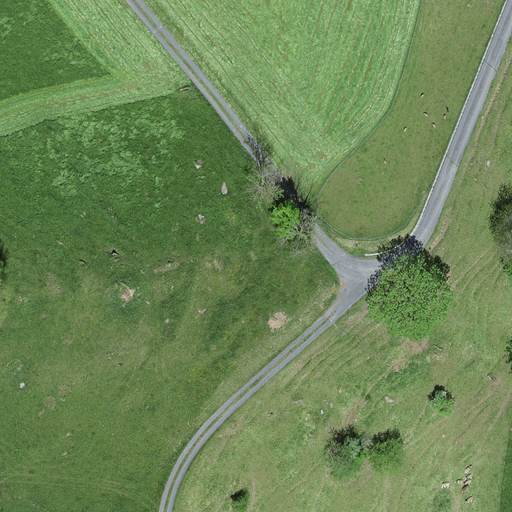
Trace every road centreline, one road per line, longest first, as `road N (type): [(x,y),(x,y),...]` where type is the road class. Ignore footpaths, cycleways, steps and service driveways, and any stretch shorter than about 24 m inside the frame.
road 1 (track): [(372,266),(344,264),(304,226),(127,0)]
road 2 (track): [(167,511),(188,449),(372,282),(372,266)]
road 3 (track): [(511,6),(425,227),(413,246),(372,266)]
